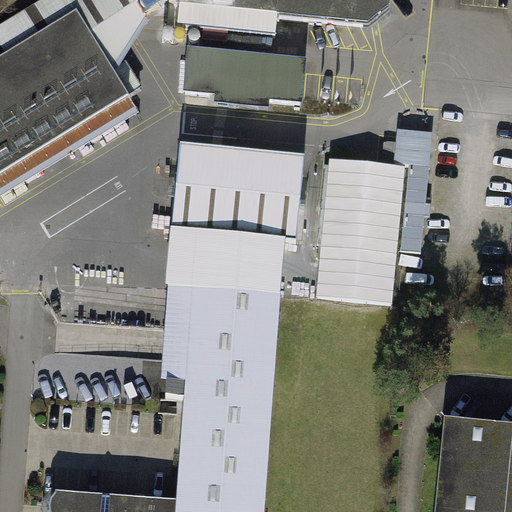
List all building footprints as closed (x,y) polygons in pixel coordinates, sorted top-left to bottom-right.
[(41,0),(0,26),(0,57),(76,9),(118,75),(149,17),(174,0),(41,0)] [(181,0),(179,28),(278,37),(280,20),(371,28),(392,12),(394,0),(181,0)] [(0,57),(0,203),(143,114),(118,75),(76,9),(0,57)] [(307,64),(188,53),(184,97),(215,100),(215,108),(270,113),(271,106),(303,109),(307,64)] [(433,134),(398,130),(395,162),(410,164),(401,251),(421,253),(425,215),(430,215),(431,203),(427,203),(433,134)] [(306,161),(180,149),(171,233),(287,244),(298,244),(306,161)] [(401,167),(329,160),(317,297),(393,304),(405,167),(401,167)] [(266,511),(287,244),(171,233),(166,292),(168,292),(162,387),(186,389),(176,507),(55,497),(55,499),(51,504),(49,511),(48,511),(266,511)] [(511,511),(511,429),(445,423),(436,511),(511,511)]
